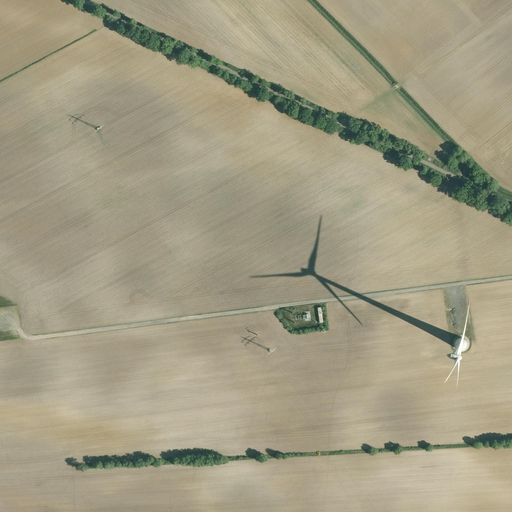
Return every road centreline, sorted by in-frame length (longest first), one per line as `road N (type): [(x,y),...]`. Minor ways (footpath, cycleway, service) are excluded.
road 1 (track): [(511,276),(29,337),(0,318)]
road 2 (track): [(62,0),(511,206)]
